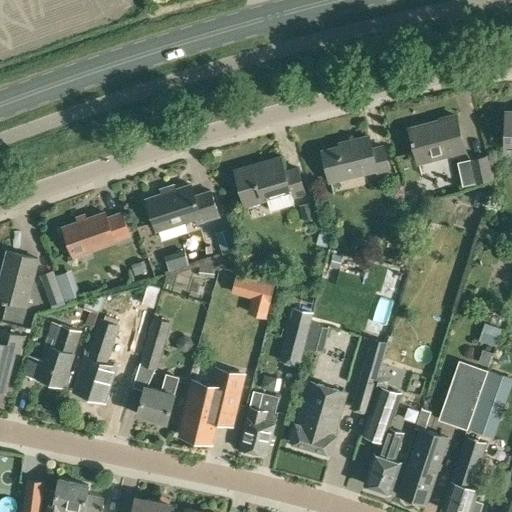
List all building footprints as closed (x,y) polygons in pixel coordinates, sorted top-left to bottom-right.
[(418,161),(465,149),(456,115),(438,119),(439,121),(409,129),(418,161)] [(370,150),(367,136),(351,140),(352,144),(321,152),(329,182),(375,170),(376,174),(388,171),(382,147),(370,150)] [(471,162),(459,165),(463,183),(491,178),(486,154),(470,158),(471,162)] [(281,157),(234,170),(244,204),(267,198),(271,210),(293,204),(291,197),(305,193),(299,168),(285,172),(281,157)] [(195,195),(191,184),(146,198),(157,230),(196,217),(198,223),(219,216),(211,190),(195,195)] [(312,203),(300,207),(305,221),(317,217),(312,203)] [(130,235),(121,211),(106,217),(104,212),(63,227),(74,256),(115,242),(115,241),(130,235)] [(228,226),(216,230),(221,246),(233,243),(228,226)] [(345,230),(334,233),(337,244),(348,241),(345,230)] [(318,234),(316,243),(327,246),(329,237),(318,234)] [(503,248),(499,252),(499,258),(504,262),(510,262),(511,258),(511,250),(509,248),(503,248)] [(9,251),(0,284),(0,298),(26,306),(38,258),(9,251)] [(394,251),(393,260),(401,261),(403,253),(394,251)] [(334,254),(331,266),(339,268),(342,257),(334,254)] [(214,277),(216,258),(200,262),(199,275),(214,277)] [(144,260),(131,264),(135,275),(147,271),(144,260)] [(63,300),(54,275),(41,280),(50,305),(63,300)] [(256,279),(252,296),(269,301),(273,284),(256,279)] [(142,302),(153,306),(159,287),(148,283),(142,302)] [(93,326),(98,313),(105,293),(87,298),(83,308),(91,310),(86,323),(93,326)] [(309,323),(312,312),(294,306),(291,318),(290,318),(279,360),(299,365),(310,323),(309,323)] [(157,369),(171,322),(154,316),(140,364),(157,369)] [(102,397),(112,364),(105,362),(117,324),(99,318),(76,389),(102,397)] [(485,322),(479,340),(496,346),(502,328),(485,322)] [(72,352),(80,330),(60,323),(52,346),(47,344),(36,376),(39,377),(39,380),(51,384),(52,382),(63,385),(62,386),(70,388),(75,372),(68,369),(73,353),(72,352)] [(20,352),(24,337),(1,331),(0,333),(0,389),(4,390),(14,350),(20,352)] [(368,413),(383,361),(388,342),(371,337),(365,356),(350,407),(368,413)] [(468,429),(488,369),(459,359),(438,419),(468,429)] [(190,401),(182,434),(209,441),(214,417),(231,421),(243,372),(216,365),(212,381),(196,377),(190,401)] [(174,394),(179,377),(165,373),(160,390),(145,385),(137,413),(166,421),(174,394)] [(333,434),(341,408),(346,391),(309,380),(305,398),(297,424),(295,424),(290,442),(330,453),(336,435),(333,434)] [(382,442),(378,454),(374,453),(364,483),(390,492),(400,462),(395,460),(405,432),(391,427),(402,393),(379,385),(363,435),(382,442)] [(266,455),(274,423),(277,411),(276,411),(280,396),(253,389),(250,404),(239,448),(266,455)] [(409,463),(399,494),(426,503),(436,471),(431,469),(442,434),(425,428),(420,427),(409,461),(409,462),(410,462),(410,463),(409,463)] [(481,475),(486,458),(482,457),(486,442),(466,435),(453,480),(452,479),(442,509),(452,511),(470,511),(478,488),(472,486),(476,473),(481,475)] [(511,511),(511,465),(510,470),(511,470),(511,484),(508,497),(506,496),(501,511),(511,511)] [(87,494),(89,484),(59,478),(56,490),(50,489),(45,511),(61,511),(63,507),(84,511),(87,511),(100,511),(103,497),(87,494)] [(39,511),(44,482),(28,480),(23,511),(39,511)] [(169,502),(170,498),(160,496),(159,500),(148,498),(147,500),(136,498),(132,511),(168,511),(171,503),(169,502)]
